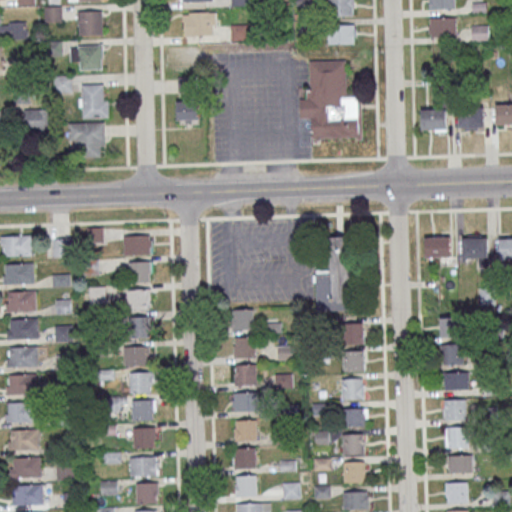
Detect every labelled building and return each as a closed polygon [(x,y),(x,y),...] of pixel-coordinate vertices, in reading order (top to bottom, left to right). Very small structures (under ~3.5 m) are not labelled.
[(354,0),(355,15),(328,16),(327,0),(354,0)] [(456,0),(457,8),(430,9),(429,0),(456,0)] [(44,6),(61,5),(62,21),(44,21),(44,6)] [(103,34),(103,10),(78,10),(78,34),(103,34)] [(182,11),(182,35),(212,35),(212,11),(182,11)] [(457,17),(429,17),(429,36),(457,36),(457,17)] [(355,25),(328,25),(328,43),(355,43),(355,25)] [(72,44),(72,69),(103,69),(103,44),(72,44)] [(309,61),(346,59),(347,93),(361,93),(363,138),(312,140),(311,117),(301,118),(300,99),(307,98),(306,90),(310,90),(309,61)] [(72,75),(54,75),(54,91),(72,91),(72,75)] [(82,117),(108,117),(108,84),(82,84),(82,117)] [(199,121),(199,100),(177,100),(177,121),(199,121)] [(511,103),(496,104),(497,124),(511,123),(511,103)] [(458,108),(459,127),(486,126),(485,107),(458,108)] [(48,131),(48,109),(25,109),(25,131),(48,131)] [(421,110),(421,129),(448,128),(448,109),(421,110)] [(105,122),(69,122),(69,144),(77,144),(77,155),(105,155),(105,122)] [(88,243),(104,243),(104,227),(88,227),(88,243)] [(154,253),(153,234),(124,235),(124,254),(154,253)] [(1,255),(32,255),(32,235),(1,235),(1,255)] [(316,274),(316,310),(352,310),(352,236),(329,236),(329,274),(316,274)] [(426,256),(452,256),(452,236),(426,236),(426,256)] [(462,260),(490,260),(490,236),(462,236),(462,260)] [(511,237),(500,237),(500,258),(511,257),(511,237)] [(69,255),(69,238),(53,238),(53,255),(69,255)] [(130,281),(152,281),(152,261),(130,261),(130,281)] [(5,263),(34,262),(34,282),(3,284),(3,275),(6,275),(5,263)] [(105,286),(90,286),(90,303),(105,303),(105,286)] [(493,288),(481,288),(481,303),(493,303),(493,288)] [(151,289),(128,289),(128,310),(151,310),(151,289)] [(8,291),(36,290),(37,310),(6,311),(6,302),(8,302),(8,291)] [(70,300),(58,300),(58,312),(70,312),(70,300)] [(254,329),(254,309),(232,309),(232,329),(254,329)] [(149,316),(128,316),(128,336),(149,336),(149,316)] [(440,335),(459,335),(459,317),(440,317),(440,335)] [(10,319),(38,318),(39,338),(8,339),(7,330),(10,330),(10,319)] [(364,342),(364,323),(345,323),(345,342),(364,342)] [(56,340),(73,340),(73,325),(56,325),(56,340)] [(256,357),(256,336),(234,336),(234,357),(256,357)] [(463,343),(464,363),(443,364),(442,357),(440,357),(440,344),(463,343)] [(10,346),(38,345),(39,365),(8,366),(7,358),(10,358),(10,346)] [(149,364),(149,346),(125,346),(125,364),(149,364)] [(366,350),(342,350),(342,370),(366,370),(366,350)] [(256,364),(235,364),(235,384),(256,384),(256,364)] [(130,371),(130,392),(152,392),(152,371),(130,371)] [(470,389),(470,371),(443,371),(443,389),(470,389)] [(9,374),(37,373),(38,393),(7,394),(7,386),(9,385),(9,374)] [(341,398),(366,398),(366,378),(341,378),(341,398)] [(255,392),(232,392),(232,410),(256,410),(255,392)] [(467,398),(467,419),(446,419),(446,413),(443,413),(443,399),(467,398)] [(133,399),(133,419),(155,419),(155,399),(133,399)] [(8,402),(36,401),(37,421),(6,422),(6,413),(8,413),(8,402)] [(344,408),(344,425),(366,425),(366,408),(344,408)] [(257,440),(257,419),(234,419),(234,440),(257,440)] [(468,426),(469,446),(448,447),(448,440),(445,440),(445,426),(468,426)] [(156,427),(133,427),(133,447),(156,447),(156,427)] [(11,429),(39,428),(40,448),(9,449),(9,441),(11,441),(11,429)] [(333,430),(315,430),(315,444),(333,444),(333,430)] [(365,433),(343,433),(343,454),(365,453),(365,433)] [(256,447),(234,447),(234,467),(256,467),(256,447)] [(473,454),(447,454),(447,472),(473,472),(473,454)] [(12,457),(41,456),(41,476),(10,477),(10,468),(13,468),(12,457)] [(158,475),(158,456),(130,456),(130,475),(158,475)] [(344,481),(366,481),(366,461),(344,461),(344,481)] [(73,478),(73,462),(57,463),(58,479),(73,478)] [(234,475),(234,495),(257,495),(257,475),(234,475)] [(116,480),(101,480),(102,495),(117,494),(116,480)] [(300,481),(283,481),(283,498),(300,498),(300,481)] [(468,481),(469,501),(447,502),(447,496),(445,496),(444,482),(468,481)] [(136,482),(136,503),(158,503),(158,482),(136,482)] [(15,485),(43,484),(44,504),(13,505),(13,496),(15,496),(15,485)] [(343,491),(343,508),(369,508),(369,491),(343,491)] [(263,511),(270,511),(270,502),(237,502),(236,511),(263,511)]
